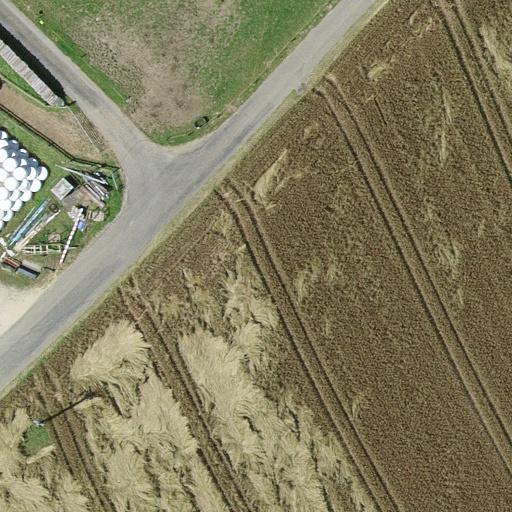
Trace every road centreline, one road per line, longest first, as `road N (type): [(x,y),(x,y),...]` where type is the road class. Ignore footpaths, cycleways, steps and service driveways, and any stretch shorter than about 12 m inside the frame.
road 1 (residential): [(0,373),(109,282),(185,195),(0,16)]
road 2 (track): [(185,195),(378,0)]
